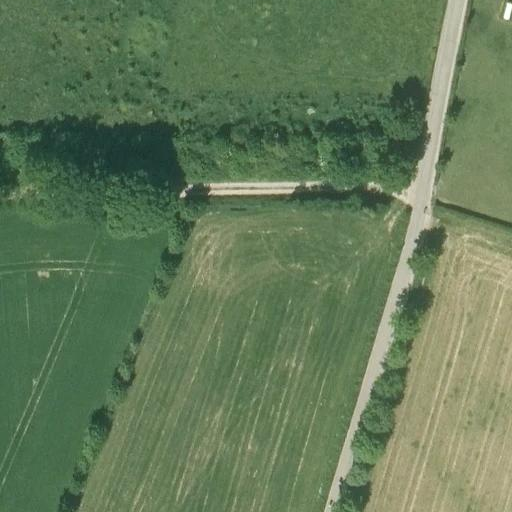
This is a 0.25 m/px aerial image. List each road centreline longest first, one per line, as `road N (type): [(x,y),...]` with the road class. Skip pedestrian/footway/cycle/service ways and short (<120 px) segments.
road 1 (unclassified): [(331,511),(417,216),(457,0)]
road 2 (track): [(0,191),(423,191)]
